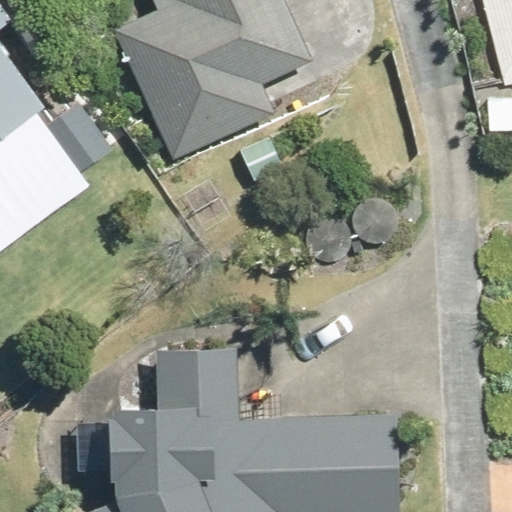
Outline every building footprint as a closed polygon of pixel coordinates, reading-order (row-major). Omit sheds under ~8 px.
[(151,0),(155,8),(111,28),(171,161),(273,115),(260,84),(311,60),(284,0),(151,0)] [(511,0),(482,0),(504,84),(511,82),(511,0)] [(0,133),(41,104),(0,48),(0,25),(10,17),(0,3),(0,133)] [(511,99),(487,100),(488,130),(511,129),(511,99)] [(237,147),(252,180),(282,166),(267,134),(237,147)] [(111,491),(112,500),(83,511),(394,511),(392,412),(235,416),(233,347),(154,348),(155,406),(112,408),(113,414),(105,416),(107,479),(111,479),(111,491)]
